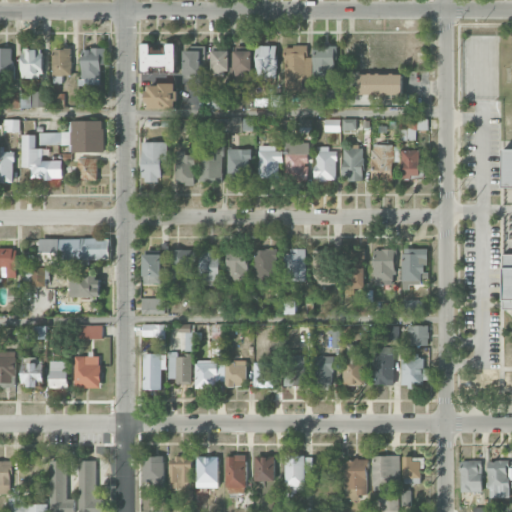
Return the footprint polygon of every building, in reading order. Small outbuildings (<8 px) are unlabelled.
[(176,44),(164,44),(165,50),(154,50),(154,43),(141,43),(142,69),(176,69),(176,44)] [(277,46),(256,45),(256,77),(276,78),(277,46)] [(285,46),(284,90),(305,91),(306,46),(285,46)] [(314,46),(313,78),(335,78),(336,46),(314,46)] [(0,74),(12,74),(12,48),(0,48),(0,74)] [(81,85),(102,86),(103,48),(82,48),(81,85)] [(184,78),(201,78),(201,60),(206,60),(206,48),(184,48),(184,78)] [(21,78),(42,78),(43,49),(22,49),(21,78)] [(53,83),(63,83),(63,75),(71,76),(72,49),(53,49),(53,83)] [(251,74),(252,51),(234,50),(233,74),(251,74)] [(228,51),(212,51),(211,74),(228,74),(228,51)] [(359,74),(359,95),(402,94),(402,73),(359,74)] [(176,84),(147,84),(147,109),(176,109),(176,84)] [(326,108),(340,108),(340,90),(326,89),(326,108)] [(21,92),(21,108),(46,107),(46,92),(21,92)] [(20,94),(6,93),(5,108),(19,109),(20,94)] [(210,109),(227,108),(227,97),(209,98),(210,109)] [(416,140),(416,130),(428,130),(428,118),(401,117),(400,140),(416,140)] [(253,118),(217,118),(218,132),(253,131),(253,118)] [(340,132),(340,120),(325,119),(324,131),(340,132)] [(343,130),(356,130),(356,119),(342,119),(343,130)] [(104,152),(103,120),(71,121),(71,132),(40,133),(40,146),(71,145),(71,153),(104,152)] [(311,125),(300,124),(300,132),(311,133),(311,125)] [(62,160),(42,161),(42,148),(36,148),(36,134),(23,135),(23,167),(31,167),(31,179),(62,178),(62,160)] [(141,142),(142,182),(162,182),(162,164),(168,164),(168,142),(141,142)] [(286,181),(308,181),(307,143),(285,143),(286,181)] [(373,181),(394,180),(393,144),(372,145),(373,181)] [(224,182),(223,145),(209,146),(210,152),(200,152),(201,183),(224,182)] [(336,151),(328,151),(329,146),(315,146),(314,181),(336,181),(336,151)] [(259,178),(278,178),(278,161),(282,161),(282,147),(258,147),(259,178)] [(343,148),(343,180),(364,180),(363,148),(343,148)] [(0,182),(14,183),(14,150),(0,149),(0,182)] [(229,181),(251,180),(251,149),(227,150),(229,181)] [(511,149),(503,149),(503,187),(511,187),(511,149)] [(419,150),(402,150),(403,177),(420,177),(419,150)] [(194,184),(195,153),(177,152),(176,184),(194,184)] [(79,158),(80,181),(98,181),(98,158),(79,158)] [(110,259),(110,237),(40,240),(40,265),(59,264),(59,260),(110,259)] [(0,248),(0,277),(18,277),(17,248),(0,248)] [(402,286),(425,286),(426,249),(402,248),(402,286)] [(193,283),(193,250),(172,249),(172,283),(193,283)] [(220,249),(201,249),(200,281),(220,281),(220,249)] [(276,249),(255,250),(256,288),(277,287),(276,249)] [(313,249),(314,278),(330,277),(329,249),(313,249)] [(363,287),(362,249),(347,250),(348,287),(363,287)] [(394,285),(394,249),(374,249),(373,285),(394,285)] [(306,251),(285,250),(284,281),(306,282),(306,251)] [(228,252),(228,282),(248,282),(248,251),(228,252)] [(143,283),(162,284),(163,255),(144,254),(143,283)] [(511,309),(503,309),(503,254),(511,254),(511,309)] [(47,286),(47,268),(34,267),(33,286),(47,286)] [(99,272),(71,272),(71,297),(99,297),(99,272)] [(164,298),(143,298),(143,313),(165,313),(164,298)] [(402,300),(403,312),(423,312),(423,300),(402,300)] [(143,337),(165,337),(165,324),(142,324),(143,337)] [(102,325),(80,325),(81,339),(103,338),(102,325)] [(428,325),(409,325),(408,345),(428,346),(428,325)] [(48,338),(47,326),(32,326),(32,339),(48,338)] [(385,339),(397,339),(398,327),(385,326),(385,339)] [(366,386),(366,353),(360,353),(360,344),(344,344),(345,386),(366,386)] [(393,385),(393,347),(374,347),(375,385),(393,385)] [(0,349),(0,386),(16,386),(15,349),(0,349)] [(176,384),(192,385),(193,355),(177,355),(177,352),(169,352),(168,379),(176,379),(176,384)] [(161,390),(162,354),(144,353),(143,389),(161,390)] [(304,386),(305,355),(289,354),(289,385),(304,386)] [(76,356),(75,387),(101,388),(101,356),(76,356)] [(332,386),(333,357),(314,356),(313,386),(332,386)] [(414,387),(414,382),(423,382),(424,359),(402,358),(401,386),(414,387)] [(224,364),(216,365),(215,360),(196,361),(196,387),(215,387),(215,382),(225,381),(224,364)] [(43,386),(43,362),(23,361),(22,386),(43,386)] [(68,361),(50,361),(51,388),(68,388),(68,361)] [(226,386),(246,386),(246,361),(226,361),(226,386)] [(254,387),(273,387),(274,363),(254,362),(254,387)] [(246,455),(226,456),(227,494),(247,493),(246,455)] [(142,456),(143,480),(150,480),(150,490),(165,489),(163,456),(142,456)] [(255,456),(256,481),(275,481),(275,456),(255,456)] [(305,491),(305,473),(313,473),(313,456),(285,456),(286,496),(296,495),(296,491),(305,491)] [(372,456),(372,506),(382,506),(381,511),(396,511),(396,456),(372,456)] [(191,488),(192,458),(170,457),(169,487),(191,488)] [(196,487),(218,488),(219,458),(197,457),(196,487)] [(403,457),(403,483),(421,484),(421,457),(403,457)] [(345,459),(345,501),(359,501),(359,495),(367,495),(367,459),(345,459)] [(11,461),(0,460),(0,494),(11,494),(11,461)] [(67,499),(67,460),(50,461),(50,511),(75,511),(75,499),(67,499)] [(460,492),(482,492),(482,461),(460,460),(460,492)] [(489,498),(508,497),(508,460),(488,461),(489,498)] [(79,511),(104,511),(104,498),(97,498),(96,461),(79,461),(79,511)] [(9,511),(23,511),(23,488),(9,488),(9,511)]
